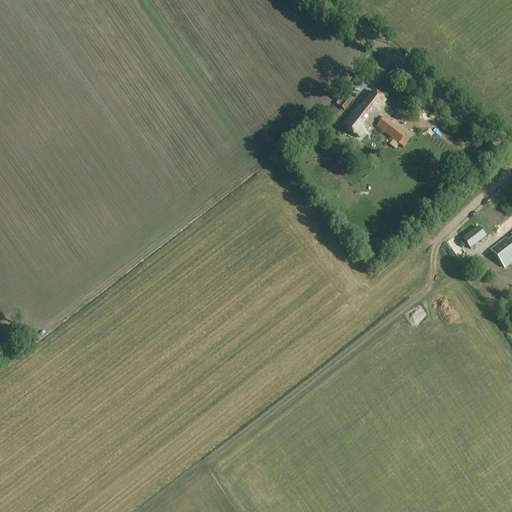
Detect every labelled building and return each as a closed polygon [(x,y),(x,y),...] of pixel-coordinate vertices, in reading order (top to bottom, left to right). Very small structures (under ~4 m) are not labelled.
[(375,113),(384,102),(372,93),(359,109),(357,107),(341,126),(358,140),(378,115),(375,113)] [(348,97),(340,107),(345,111),(352,101),(348,97)] [(398,145),(407,135),(384,117),(376,127),(398,145)] [(443,150),(456,161),(462,154),(448,143),(443,150)] [(327,162),(320,164),(321,174),(328,173),(327,162)] [(503,268),(511,261),(511,231),(509,234),(511,237),(506,242),(504,238),(489,250),(503,268)] [(467,266),(462,270),(465,274),(470,270),(467,266)]
